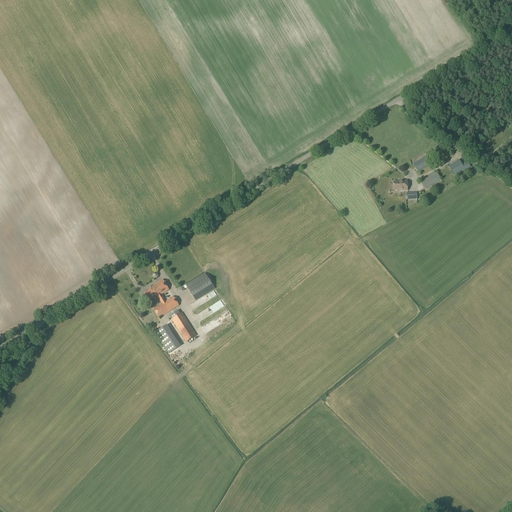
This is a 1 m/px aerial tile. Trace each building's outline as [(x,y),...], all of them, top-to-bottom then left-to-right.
[(417,173),(430,165),(425,156),(412,164),(417,173)] [(461,165),(457,159),(447,165),(455,177),(465,170),(470,167),(467,162),(461,165)] [(420,182),(425,190),(430,187),(441,180),(436,172),(420,182)] [(407,191),(406,181),(397,182),(393,182),(393,190),(398,190),(398,191),(407,191)] [(195,300),(214,288),(205,274),(186,286),(195,300)] [(165,301),(161,295),(169,290),(162,280),(151,287),(152,288),(144,293),(149,301),(157,296),(161,304),(153,309),(159,318),(179,306),(173,296),(165,301)] [(180,314),(178,310),(168,317),(170,320),(171,319),(186,343),(196,336),(181,313),(180,314)]
